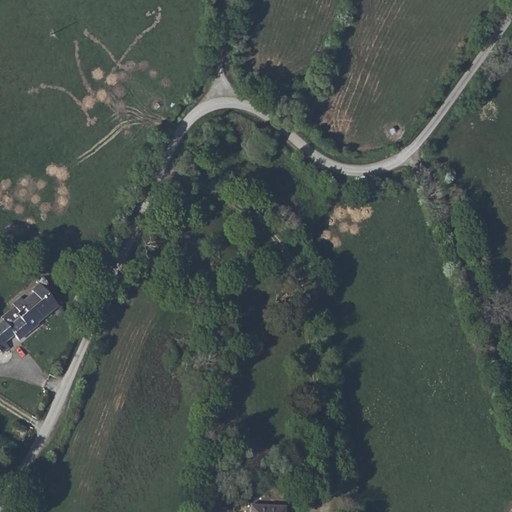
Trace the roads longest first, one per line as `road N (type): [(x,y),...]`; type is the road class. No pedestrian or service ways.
road 1 (unclassified): [(0,502),(43,427),(175,137),(201,108),(220,101)]
road 2 (track): [(161,168),(214,193),(278,239),(296,273),(329,483),(324,511)]
road 3 (unclassified): [(220,101),(262,110),(328,165),(369,171),(415,150),(511,26)]
road 4 (track): [(415,150),(438,191),(511,394)]
